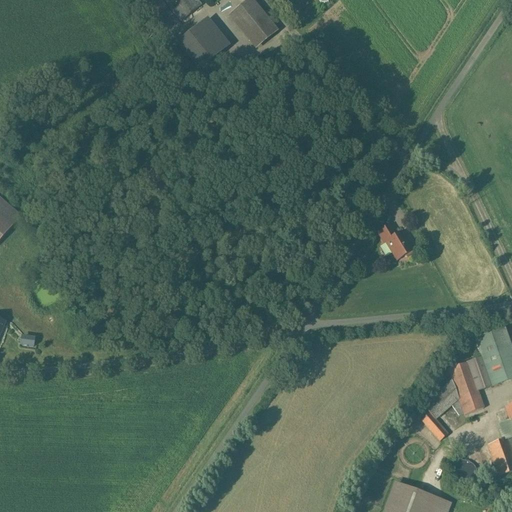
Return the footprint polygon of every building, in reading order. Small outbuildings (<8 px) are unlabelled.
[(195,0),(162,0),(181,22),(200,6),(195,0)] [(275,32),(250,0),(230,17),(255,47),(275,32)] [(160,2),(153,8),(159,15),(166,9),(160,2)] [(199,25),(175,44),(198,72),(221,53),(199,25)] [(0,241),(12,227),(0,216),(0,241)] [(384,242),(396,235),(390,225),(376,233),(383,244),(385,243),(384,242)] [(384,242),(385,243),(396,261),(403,257),(406,258),(411,254),(412,252),(401,232),(396,235),(384,242)] [(511,380),(511,352),(504,330),(475,339),(482,358),(448,370),(452,381),(423,407),(429,414),(421,421),(440,442),(447,435),(434,420),(453,404),(457,417),(463,415),(463,416),(483,410),(477,392),(511,380)] [(18,336),(18,347),(33,347),(33,336),(18,336)] [(511,458),(508,448),(511,447),(511,432),(508,421),(497,426),(501,441),(487,446),(498,478),(511,473),(511,458)] [(475,480),(476,475),(475,470),(472,466),(467,463),(462,462),(457,463),(452,466),(449,471),(448,476),(450,481),(453,485),(457,488),(462,489),(468,488),(472,485),(475,480)] [(406,490),(395,485),(384,511),(446,511),(449,506),(406,490)]
